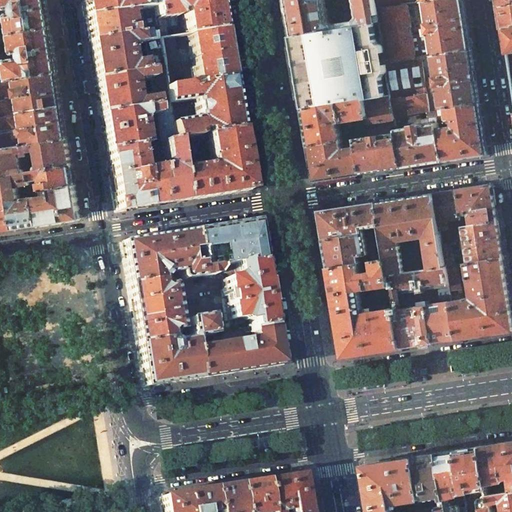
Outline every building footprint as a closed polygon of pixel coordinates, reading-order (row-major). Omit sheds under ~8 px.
[(0,0),(0,10),(15,8),(16,13),(10,14),(8,15),(11,31),(51,25),(46,0),(0,0)] [(80,0),(83,18),(84,18),(151,8),(151,7),(149,0),(80,0)] [(164,5),(151,7),(151,8),(155,31),(156,39),(164,38),(162,27),(174,25),(175,24),(174,17),(175,17),(176,15),(176,12),(180,11),(183,27),(170,29),(171,33),(174,33),(174,37),(187,35),(221,30),(221,24),(216,0),(198,0),(179,3),(164,5)] [(374,23),(379,23),(376,9),(375,0),(285,0),(291,36),(374,23)] [(375,0),(376,9),(408,4),(425,2),(435,0),(375,0)] [(408,4),(376,9),(379,23),(382,45),(385,62),(472,49),(472,48),(464,0),(435,0),(425,2),(430,32),(413,35),(408,4)] [(511,0),(497,0),(502,29),(511,27),(511,0)] [(87,42),(145,33),(155,31),(151,8),(84,18),(87,42)] [(374,23),(291,36),(304,108),(367,98),(386,95),(383,78),(386,73),(385,62),(382,45),(377,41),(374,23)] [(9,80),(58,72),(51,25),(11,31),(13,51),(14,53),(16,53),(22,52),(23,57),(8,59),(7,61),(6,62),(9,80)] [(511,27),(502,29),(511,91),(511,27)] [(221,30),(187,35),(195,83),(229,77),(221,31),(221,30)] [(161,69),(156,39),(155,31),(145,33),(87,42),(94,79),(161,69)] [(164,38),(156,39),(161,69),(164,88),(175,87),(167,38),(164,38)] [(392,98),(428,92),(433,110),(438,109),(480,102),(480,101),(473,49),(472,49),(385,62),(386,73),(390,95),(391,95),(392,98)] [(99,116),(167,105),(164,88),(161,69),(94,79),(94,80),(93,81),(95,94),(96,94),(97,101),(96,101),(99,116)] [(0,115),(63,105),(61,92),(60,86),(58,72),(9,80),(0,81),(0,115)] [(175,87),(164,88),(167,105),(192,101),(195,121),(170,124),(172,140),(189,137),(197,136),(197,131),(203,131),(204,135),(237,130),(237,129),(232,100),(233,100),(229,78),(229,77),(195,83),(175,87)] [(428,92),(392,98),(396,119),(396,115),(428,110),(430,124),(422,125),(421,124),(412,125),(413,127),(397,129),(404,167),(445,161),(441,128),(439,115),(438,109),(433,110),(428,92)] [(386,95),(367,98),(370,118),(369,118),(370,123),(396,119),(392,98),(391,95),(390,95),(386,95)] [(307,124),(307,127),(310,146),(343,140),(340,122),(369,118),(370,118),(367,98),(304,108),(303,108),(306,121),(307,124)] [(488,152),(480,104),(480,102),(438,109),(439,115),(448,114),(449,120),(450,122),(453,122),(454,126),(449,127),(449,124),(445,125),(445,127),(441,128),(445,161),(463,158),(487,154),(488,154),(488,153),(488,152)] [(0,149),(3,149),(68,138),(66,118),(65,118),(63,105),(0,115),(0,149)] [(167,105),(99,116),(101,126),(100,126),(105,152),(136,146),(143,145),(139,122),(142,117),(154,115),(159,143),(172,140),(170,124),(167,105)] [(394,132),(357,138),(358,146),(359,146),(363,173),(404,167),(397,129),(397,128),(394,129),(394,132)] [(189,137),(172,140),(182,201),(198,199),(206,198),(231,194),(231,193),(248,191),(237,130),(204,135),(205,144),(203,145),(204,150),(206,150),(209,165),(194,168),(189,137)] [(31,171),(73,164),(70,143),(69,143),(68,138),(3,149),(7,175),(31,171)] [(157,167),(163,204),(163,205),(182,201),(172,140),(159,143),(153,144),(154,152),(161,151),(163,162),(168,161),(168,165),(157,167)] [(317,180),(363,173),(359,146),(358,146),(350,147),(350,145),(347,145),(347,148),(345,148),(343,140),(310,146),(317,180)] [(105,152),(112,200),(113,200),(114,212),(163,204),(157,167),(140,170),(136,146),(105,152)] [(73,164),(31,171),(33,180),(42,179),(42,182),(41,184),(42,189),(45,189),(76,184),(73,164)] [(7,177),(15,228),(16,228),(21,228),(40,224),(35,191),(33,180),(31,171),(7,175),(7,177)] [(0,231),(15,229),(15,228),(7,177),(0,177),(0,231)] [(38,190),(35,191),(40,224),(81,218),(76,184),(45,189),(45,191),(46,191),(47,195),(39,197),(38,190)] [(461,189),(460,189),(464,215),(469,213),(472,216),(471,218),(472,224),(498,220),(498,218),(499,218),(497,211),(496,205),(493,185),(492,184),(460,189),(461,189)] [(460,189),(435,193),(441,230),(452,228),(452,225),(449,225),(448,221),(458,219),(459,226),(466,225),(464,215),(460,189)] [(402,198),(378,202),(383,232),(387,258),(390,275),(405,273),(400,240),(426,236),(431,268),(447,266),(441,230),(435,193),(410,197),(409,197),(402,198)] [(341,207),(321,210),(325,233),(326,239),(366,232),(366,228),(370,227),(372,233),(375,233),(383,232),(378,202),(378,201),(359,204),(360,205),(359,205),(359,204),(350,206),(341,208),(341,207)] [(441,230),(447,266),(458,264),(468,262),(504,256),(498,220),(472,224),(466,225),(459,226),(452,228),(441,230)] [(216,266),(234,264),(234,263),(242,261),(242,264),(261,261),(260,258),(259,251),(259,250),(256,238),(257,238),(256,233),(255,233),(254,221),(242,223),(230,225),(226,225),(226,226),(218,227),(190,231),(192,251),(196,251),(198,262),(197,262),(199,278),(214,275),(217,278),(221,273),(220,268),(216,268),(216,266)] [(126,284),(161,279),(164,275),(178,273),(179,278),(182,280),(199,278),(197,262),(189,263),(187,252),(192,251),(190,231),(119,242),(126,284)] [(366,232),(326,239),(331,267),(361,262),(362,262),(361,256),(365,255),(365,254),(370,253),(366,232)] [(383,232),(375,233),(379,259),(387,258),(383,232)] [(458,264),(447,266),(451,285),(453,301),(458,338),(459,339),(473,337),(481,335),(491,333),(511,330),(511,301),(506,256),(504,256),(468,262),(471,282),(473,282),(473,285),(479,284),(481,296),(479,297),(478,293),(475,294),(475,297),(467,298),(466,298),(466,299),(463,299),(458,264)] [(331,267),(334,287),(335,287),(335,290),(336,293),(335,293),(338,312),(339,312),(364,307),(361,290),(392,285),(390,275),(387,258),(379,259),(373,260),(374,267),(372,267),(373,271),(362,272),(361,262),(331,267)] [(225,296),(229,320),(235,319),(236,324),(245,323),(245,321),(249,321),(250,328),(272,325),(273,325),(268,297),(267,297),(265,289),(266,289),(262,261),(261,262),(261,261),(242,264),(242,261),(234,263),(234,264),(235,274),(233,277),(223,279),(224,287),(223,288),(222,289),(223,296),(225,296)] [(447,266),(431,268),(422,270),(419,270),(422,289),(451,285),(447,266)] [(396,308),(403,347),(427,344),(427,343),(431,342),(425,305),(406,308),(404,292),(422,289),(419,270),(416,271),(405,273),(390,275),(392,285),(396,308)] [(129,303),(132,321),(133,326),(132,327),(133,329),(135,342),(135,343),(135,345),(136,345),(171,339),(170,335),(172,331),(178,330),(177,320),(171,285),(165,286),(162,283),(161,279),(126,284),(125,284),(126,287),(128,300),(128,303),(129,303)] [(425,305),(431,342),(458,338),(453,301),(432,304),(431,300),(428,301),(428,305),(425,305)] [(339,312),(345,354),(346,354),(346,356),(347,356),(403,347),(396,308),(376,311),(376,306),(372,307),(373,311),(365,312),(364,307),(339,312)] [(136,346),(142,388),(182,381),(185,381),(185,382),(191,381),(194,380),(197,380),(197,379),(192,348),(193,348),(191,338),(206,336),(206,335),(212,334),(210,321),(211,321),(211,319),(210,320),(209,315),(187,319),(190,339),(174,341),(171,340),(171,339),(136,345),(136,346)] [(229,374),(248,372),(248,371),(260,369),(260,370),(274,367),(279,367),(272,325),(250,328),(252,339),(193,348),(192,348),(197,379),(206,378),(229,374)] [(511,440),(482,445),(490,494),(495,494),(494,488),(494,483),(506,480),(508,478),(511,477),(511,479),(511,486),(504,487),(504,489),(497,490),(497,493),(511,490),(511,440)] [(482,445),(457,449),(462,481),(464,493),(471,492),(472,500),(474,502),(479,501),(480,511),(493,511),(492,503),(490,494),(482,445)] [(449,498),(461,495),(459,481),(462,481),(457,449),(438,452),(448,511),(467,511),(466,507),(460,508),(459,506),(458,505),(455,505),(455,504),(454,503),(451,504),(449,498)] [(448,511),(438,452),(415,456),(420,485),(424,485),(426,498),(442,496),(444,506),(425,509),(425,511),(448,511)] [(385,461),(365,464),(373,511),(425,511),(425,509),(424,504),(395,509),(394,504),(397,503),(397,506),(400,506),(400,503),(423,499),(420,485),(415,456),(391,460),(385,461)] [(261,481),(260,481),(265,511),(280,511),(287,511),(286,511),(304,511),(298,475),(276,479),(276,478),(261,480),(261,481)] [(234,484),(238,511),(265,511),(260,481),(255,482),(252,482),(234,484)] [(238,511),(234,484),(210,488),(213,511),(238,511)] [(213,511),(210,488),(160,496),(160,497),(159,497),(159,498),(161,511),(213,511)] [(495,494),(490,494),(492,503),(504,502),(505,507),(501,508),(501,511),(511,511),(511,490),(497,493),(495,494)]
